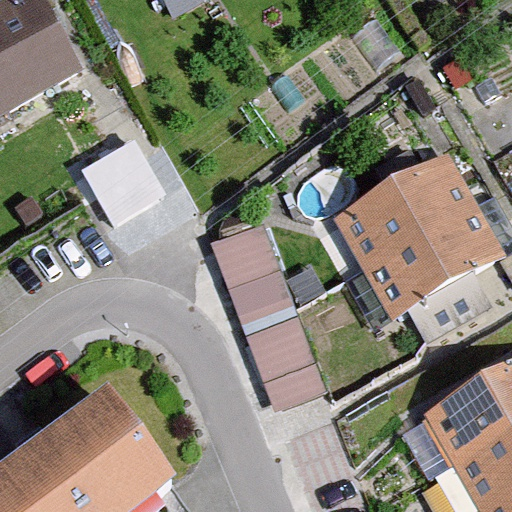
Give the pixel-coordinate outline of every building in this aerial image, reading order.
[(0,134),(87,83),(36,0),(33,0),(0,20),(0,134)] [(198,13),(190,0),(150,0),(166,30),(198,13)] [(363,285),(474,226),(446,175),(335,236),(363,285)] [(275,416),(330,396),(267,225),(212,245),(275,416)] [(474,226),(363,285),(391,335),(501,274),(474,226)] [(451,479),(511,443),(511,379),(423,430),(451,479)] [(165,511),(180,501),(111,411),(0,495),(0,511),(165,511)] [(511,443),(451,479),(469,511),(503,511),(511,507),(511,443)]
